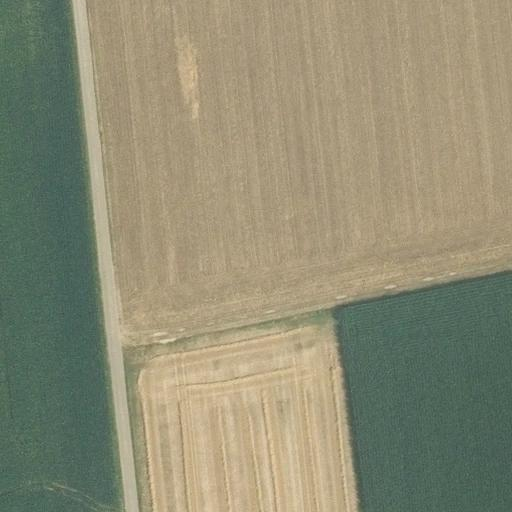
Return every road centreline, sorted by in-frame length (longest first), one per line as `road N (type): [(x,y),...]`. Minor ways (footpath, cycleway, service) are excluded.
road 1 (track): [(79,0),(136,511)]
road 2 (track): [(120,348),(511,268)]
